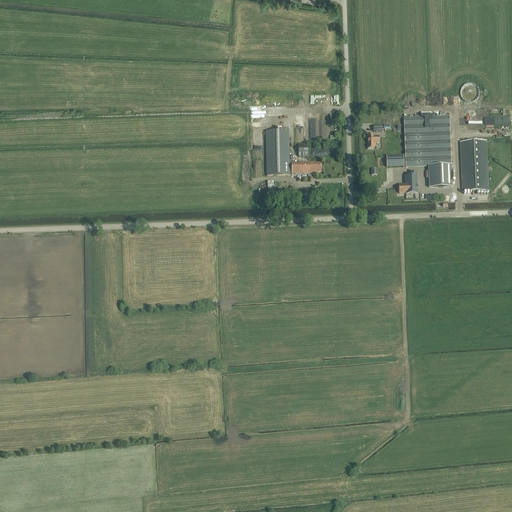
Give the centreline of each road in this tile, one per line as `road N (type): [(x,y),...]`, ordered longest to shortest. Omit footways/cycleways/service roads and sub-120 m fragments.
road 1 (unclassified): [(0,230),(351,217)]
road 2 (unclassified): [(351,217),(344,0)]
road 3 (unclassified): [(351,217),(511,211)]
